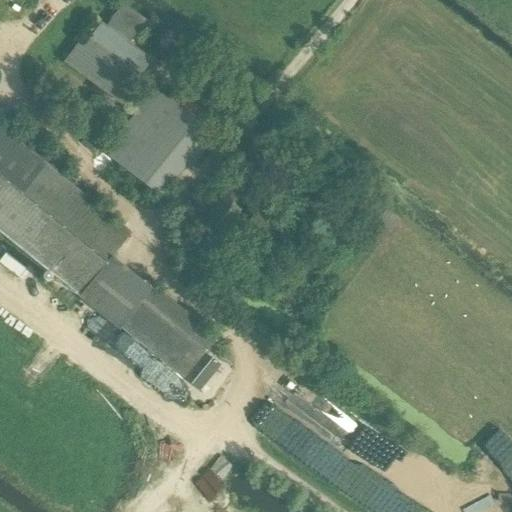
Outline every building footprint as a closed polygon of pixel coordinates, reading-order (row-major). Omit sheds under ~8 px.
[(79,46),(67,62),(122,102),(152,62),(130,45),(146,23),(123,6),(106,28),(101,24),(88,42),(83,49),(79,46)] [(160,200),(193,158),(211,136),(155,91),(104,155),(160,200)] [(0,233),(80,297),(130,233),(2,132),(0,134),(0,233)] [(89,135),(81,145),(90,153),(98,143),(89,135)] [(249,225),(239,218),(242,214),(222,199),(197,231),(216,246),(232,225),(243,234),(282,264),(300,241),(261,210),(249,225)] [(390,236),(401,222),(387,211),(376,225),(390,236)] [(184,381),(217,340),(154,290),(121,331),(184,381)]
